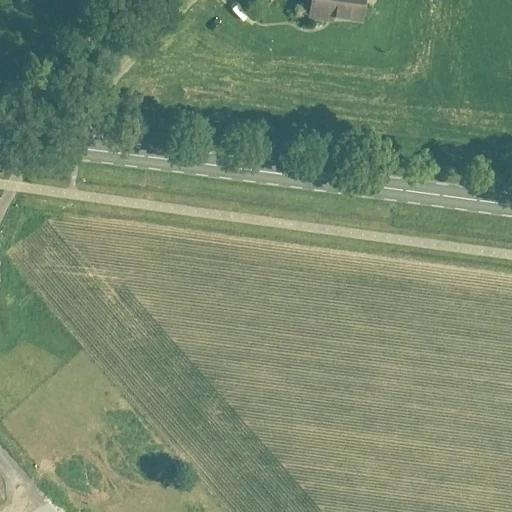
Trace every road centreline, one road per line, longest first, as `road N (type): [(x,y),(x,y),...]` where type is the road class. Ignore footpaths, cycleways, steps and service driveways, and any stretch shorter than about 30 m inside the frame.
road 1 (secondary): [(511,206),(78,148)]
road 2 (unclassified): [(78,148),(107,81),(187,0)]
